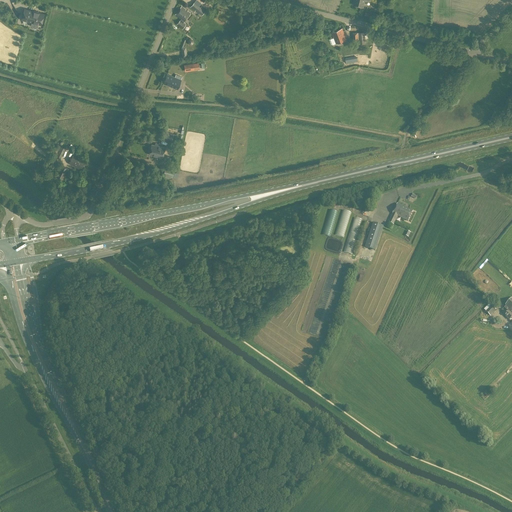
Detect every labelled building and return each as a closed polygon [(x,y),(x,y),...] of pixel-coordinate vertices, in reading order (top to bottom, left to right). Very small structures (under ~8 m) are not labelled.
[(201,15),(205,10),(201,6),(200,7),(194,2),(190,7),(194,11),(195,10),(201,15)] [(183,22),(184,22),(190,13),(181,6),(175,14),(181,19),(180,20),(176,25),(182,29),(186,24),(183,22)] [(38,27),(38,24),(41,24),(44,14),(24,9),(21,19),(32,22),(31,25),(32,27),(36,28),(38,27)] [(364,17),(372,19),(373,12),(366,11),(364,17)] [(336,43),(346,39),(342,28),(332,32),(336,43)] [(359,44),(366,43),(365,32),(352,33),(353,41),(359,41),(359,44)] [(176,74),(174,77),(167,74),(163,83),(177,89),(182,77),(176,74)] [(456,83),(453,86),(448,92),(452,95),(460,86),(456,83)] [(163,139),(171,141),(173,134),(164,132),(163,139)] [(62,142),(60,144),(56,142),(50,154),(60,159),(66,147),(65,147),(67,144),(62,142)] [(155,143),(154,145),(151,144),(149,155),(162,158),(165,147),(158,146),(158,144),(155,143)] [(80,169),(85,161),(73,155),(69,164),(80,169)] [(60,165),(55,176),(63,179),(68,168),(60,165)] [(175,165),(173,171),(165,169),(163,177),(169,179),(169,177),(173,178),(174,172),(175,172),(176,165),(175,165)] [(397,204),(393,214),(390,219),(395,221),(398,216),(408,221),(413,211),(397,204)] [(331,237),(338,212),(330,209),(323,235),(331,237)] [(343,210),(336,235),(344,238),(351,212),(343,210)] [(355,217),(344,252),(351,254),(362,220),(355,217)] [(375,248),(382,227),(374,224),(366,246),(375,248)] [(484,310),(490,316),(496,310),(497,309),(495,307),(494,305),(492,307),(490,304),(484,310)]
